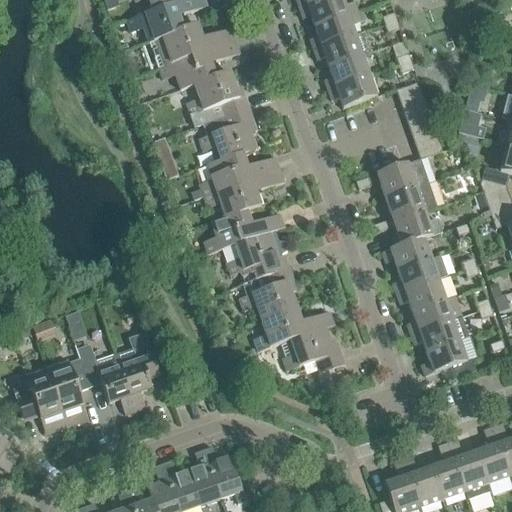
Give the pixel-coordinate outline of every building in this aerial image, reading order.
[(114,0),(102,0),(106,12),(117,8),(114,0)] [(131,0),(134,8),(146,4),(152,19),(188,5),(186,0),(131,0)] [(298,13),(333,0),(300,0),(294,2),(298,13)] [(313,30),(347,19),(357,15),(354,6),(343,9),(341,1),(343,0),(333,0),(298,13),(301,23),(309,20),(313,30)] [(142,36),(147,51),(161,46),(183,38),(177,20),(182,18),(183,21),(206,13),(202,1),(188,5),(152,19),(125,28),(129,40),(142,36)] [(313,53),(359,37),(357,33),(352,35),(350,28),(360,25),(357,15),(347,19),(313,30),(317,41),(309,43),(313,53)] [(380,21),(383,29),(396,25),(393,16),(380,21)] [(396,25),(383,29),(386,37),(399,32),(396,25)] [(157,75),(234,48),(230,36),(207,44),(208,47),(203,48),(198,33),(183,38),(161,46),(147,51),(155,76),(157,75)] [(327,71),(361,59),(370,56),(363,36),(359,37),(313,53),(316,63),(324,61),(327,71)] [(173,82),(179,97),(193,92),(215,84),(209,67),(214,66),(215,69),(238,61),(234,48),(157,75),(161,86),(173,82)] [(395,63),(397,69),(410,65),(408,58),(395,63)] [(326,94),(373,78),(372,75),(367,77),(361,59),(327,71),(331,81),(322,84),(326,94)] [(400,78),(413,74),(410,65),(397,69),(400,78)] [(484,77),(487,69),(478,66),(476,75),(484,77)] [(342,114),(375,102),(369,84),(374,82),(373,78),(326,94),(330,104),(338,101),(342,114)] [(222,124),(248,115),(241,94),(235,96),(229,79),(215,84),(193,92),(198,106),(185,110),(189,122),(218,112),(222,124)] [(417,87),(396,95),(400,107),(422,99),(417,87)] [(400,107),(404,118),(425,110),(422,99),(400,107)] [(468,100),(464,112),(476,115),(479,103),(468,100)] [(404,118),(408,129),(430,122),(425,110),(404,118)] [(461,124),(477,129),(480,118),(464,113),(461,124)] [(241,161),(256,156),(250,139),(256,137),(248,115),(222,124),(201,132),(205,144),(197,146),(201,158),(214,153),(219,168),(241,161)] [(408,129),(411,140),(433,133),(430,122),(408,129)] [(411,140),(415,152),(437,144),(433,133),(411,140)] [(468,154),(472,155),(475,143),(463,140),(468,154)] [(415,152),(419,163),(441,155),(437,144),(415,152)] [(511,152),(506,151),(500,171),(494,170),(493,175),(484,172),(480,185),(505,191),(509,179),(511,180),(511,152)] [(202,202),(278,176),(274,163),(250,171),(252,176),(247,177),(241,161),(219,168),(205,173),(211,188),(199,192),(201,200),(202,202)] [(375,178),(384,203),(428,187),(419,163),(375,178)] [(161,170),(166,183),(178,179),(173,165),(161,170)] [(223,226),(245,218),(259,213),(253,195),(258,193),(259,196),(282,188),(278,176),(202,202),(207,216),(218,212),(223,226)] [(366,181),(354,185),(357,194),(369,190),(366,181)] [(479,189),(486,209),(509,201),(505,191),(480,185),(479,189)] [(394,232),(398,231),(395,225),(436,211),(428,187),(384,203),(391,222),(378,226),(382,236),(394,232)] [(199,192),(191,195),(194,203),(201,200),(199,192)] [(511,210),(509,201),(486,209),(490,221),(511,213),(511,210)] [(511,213),(490,221),(495,233),(506,229),(511,245),(511,247),(508,249),(509,252),(511,250),(511,213)] [(394,232),(401,250),(436,238),(441,236),(436,222),(427,226),(423,215),(395,225),(398,231),(394,232)] [(245,218),(223,226),(209,231),(214,245),(202,250),(206,262),(233,253),(233,252),(268,239),(268,240),(273,239),(282,235),(277,221),(254,229),(254,228),(249,229),(245,218)] [(382,236),(378,226),(370,229),(373,239),(382,236)] [(457,239),(470,235),(467,228),(454,232),(457,239)] [(233,252),(233,253),(238,266),(226,270),(230,282),(258,272),(262,284),(286,276),(282,263),(280,264),(279,262),(286,257),(284,250),(283,249),(277,249),(273,239),(268,240),(268,239),(233,252)] [(393,265),(397,275),(430,264),(423,243),(401,251),(401,250),(381,257),(385,268),(393,265)] [(393,288),(396,298),(442,282),(448,280),(440,260),(430,264),(397,275),(400,285),(393,288)] [(460,266),(463,275),(475,271),(472,262),(460,266)] [(475,271),(463,275),(465,282),(478,278),(475,271)] [(262,284),(266,296),(238,305),(242,317),(254,313),(259,328),(295,316),(289,299),(294,297),(286,276),(262,284)] [(407,306),(411,316),(444,305),(438,286),(442,284),(442,282),(396,298),(400,309),(407,306)] [(498,287),(489,290),(494,303),(502,300),(498,287)] [(407,329),(410,339),(456,323),(455,319),(450,321),(447,312),(456,309),(454,301),(444,305),(411,316),(414,326),(407,329)] [(474,306),(477,316),(489,312),(486,302),(474,306)] [(489,312),(477,316),(480,323),(492,319),(489,312)] [(64,319),(73,344),(83,340),(74,316),(64,319)] [(323,333),(333,330),(328,317),(304,325),(306,328),(300,330),(295,316),(259,328),(264,342),(253,346),(256,357),(276,350),(289,345),(289,344),(323,333)] [(422,347),(425,357),(458,345),(469,342),(462,321),(456,323),(410,339),(414,349),(422,347)] [(41,326),(31,330),(36,343),(46,340),(41,326)] [(218,331),(220,338),(229,335),(226,328),(218,331)] [(28,331),(13,337),(15,343),(30,338),(28,331)] [(329,350),(323,333),(289,345),(276,350),(281,363),(285,376),(314,366),(318,377),(343,368),(336,348),(329,350)] [(113,360),(132,416),(143,412),(137,397),(149,393),(145,383),(157,379),(142,338),(127,343),(131,353),(113,360)] [(488,348),(491,357),(504,352),(501,344),(488,348)] [(458,345),(425,357),(429,367),(421,370),(425,380),(448,372),(452,383),(475,375),(471,363),(465,365),(458,345)] [(88,359),(77,363),(87,391),(98,387),(105,407),(116,404),(122,419),(132,416),(113,360),(91,367),(88,359)] [(64,364),(43,372),(64,431),(86,424),(75,395),(87,391),(77,363),(65,367),(64,364)] [(43,439),(64,431),(43,372),(22,380),(27,394),(11,399),(21,427),(36,422),(43,439)] [(501,428),(491,431),(509,480),(511,479),(511,442),(507,444),(501,428)] [(0,472),(6,476),(18,456),(3,446),(10,435),(0,429),(0,472)] [(475,456),(486,488),(509,480),(491,431),(482,434),(488,451),(475,456)] [(456,444),(447,447),(464,496),(467,504),(489,496),(486,488),(475,456),(462,460),(456,444)] [(430,471),(441,504),(464,496),(447,447),(437,450),(443,467),(430,471)] [(212,450),(203,453),(220,503),(234,498),(238,507),(250,503),(244,486),(238,488),(229,461),(217,465),(212,450)] [(188,475),(200,509),(220,503),(203,453),(194,456),(199,471),(188,475)] [(401,463),(417,511),(418,511),(441,504),(430,471),(416,476),(410,459),(401,463)] [(380,511),(417,511),(401,463),(391,466),(397,482),(384,487),(389,503),(379,507),(380,511)] [(163,467),(177,511),(192,511),(200,509),(188,475),(177,479),(172,464),(163,467)] [(177,511),(163,467),(153,470),(159,486),(146,490),(151,504),(152,503),(155,511),(177,511)] [(135,492),(126,495),(131,511),(155,511),(152,503),(151,504),(140,507),(135,492)] [(131,511),(126,495),(117,498),(121,511),(131,511)]
